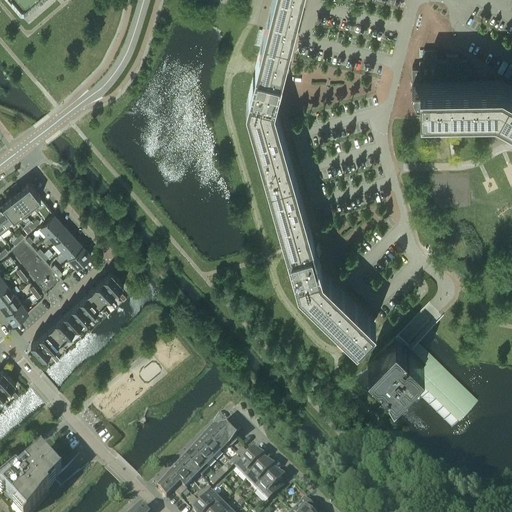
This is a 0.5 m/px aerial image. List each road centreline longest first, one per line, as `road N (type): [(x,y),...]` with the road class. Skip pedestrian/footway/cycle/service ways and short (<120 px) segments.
road 1 (residential): [(384,332),(420,295),(380,130),(415,0)]
road 2 (residential): [(10,352),(109,252),(18,150)]
road 3 (tertiary): [(18,150),(81,103),(120,61),(144,0)]
road 4 (residential): [(10,352),(143,493)]
road 5 (residential): [(226,408),(331,511)]
